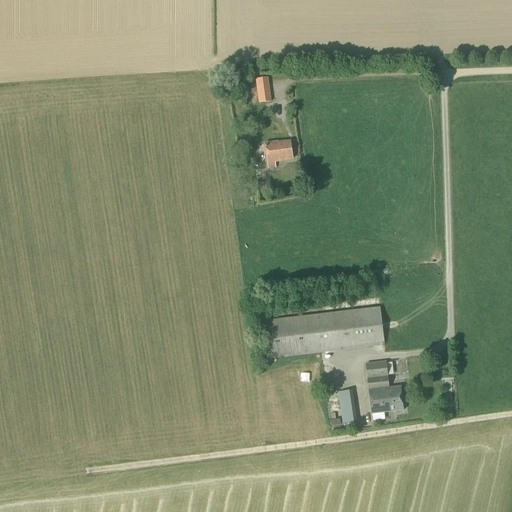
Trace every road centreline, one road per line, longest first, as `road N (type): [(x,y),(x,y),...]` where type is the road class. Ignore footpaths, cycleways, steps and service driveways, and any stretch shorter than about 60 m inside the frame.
road 1 (unknown): [(442,67),(450,333),(432,344),(344,350)]
road 2 (unclassified): [(292,70),(511,65)]
